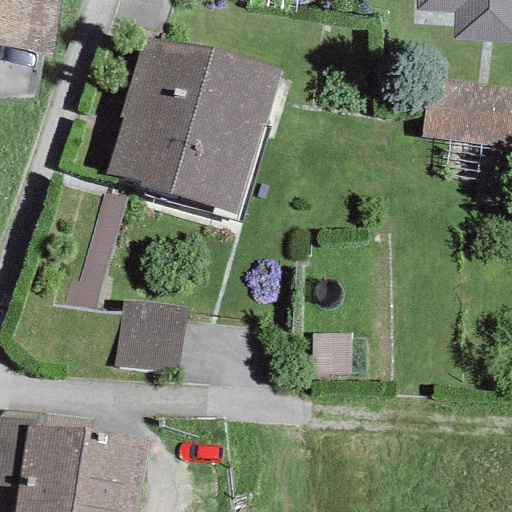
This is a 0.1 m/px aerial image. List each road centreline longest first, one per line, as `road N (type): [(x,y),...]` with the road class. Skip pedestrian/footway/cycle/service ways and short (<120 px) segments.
road 1 (residential): [(0,274),(92,0)]
road 2 (unknown): [(0,353),(164,382)]
